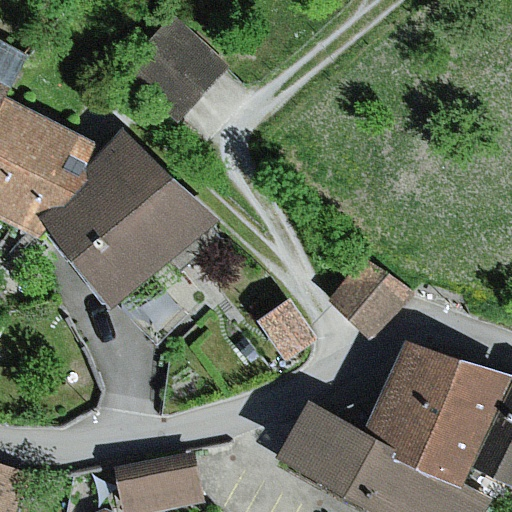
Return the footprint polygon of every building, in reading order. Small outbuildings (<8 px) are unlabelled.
[(230,67),(173,16),(123,72),(180,123),(205,95),(230,67)] [(0,97),(1,96),(25,55),(0,41),(0,97)] [(103,147),(1,96),(0,97),(0,214),(31,230),(38,221),(103,147)] [(166,257),(217,217),(121,127),(103,147),(38,221),(106,304),(112,299),(166,257)] [(410,295),(361,255),(324,300),(348,320),(372,340),(410,295)] [(166,257),(112,299),(155,342),(203,306),(166,257)] [(286,297),(255,319),(283,359),(314,337),(286,297)] [(399,347),(358,425),(397,444),(390,456),(456,485),(466,460),(502,381),(508,369),(399,347)] [(511,385),(473,466),(511,483),(511,385)] [(378,511),(480,511),(488,498),(456,485),(390,456),(397,444),(358,425),(306,397),(275,455),(378,511)] [(0,462),(0,511),(14,511),(28,472),(0,462)] [(137,511),(202,501),(196,465),(116,479),(121,511),(137,511)]
